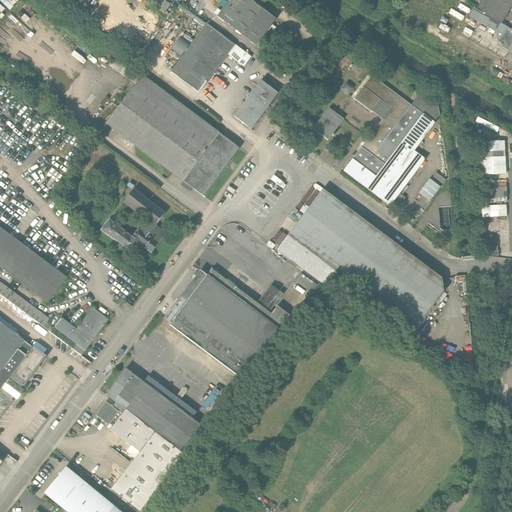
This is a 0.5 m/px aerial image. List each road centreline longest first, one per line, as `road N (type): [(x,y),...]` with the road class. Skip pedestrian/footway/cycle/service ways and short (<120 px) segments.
road 1 (unclassified): [(0,506),(222,216),(239,209)]
road 2 (unclassified): [(305,179),(321,176),(436,261),(511,267)]
